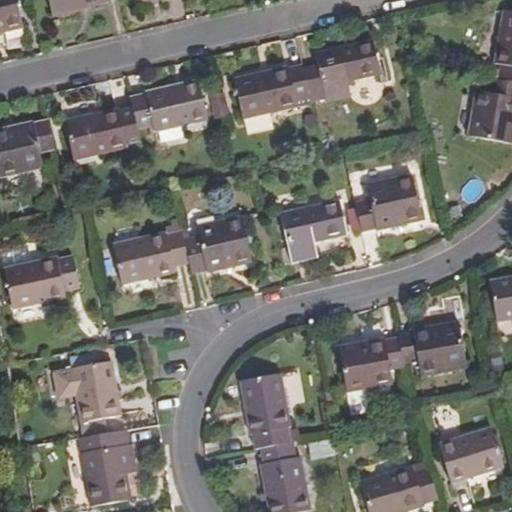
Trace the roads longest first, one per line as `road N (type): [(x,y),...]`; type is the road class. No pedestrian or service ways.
road 1 (residential): [(206,511),(194,491),(187,427),(194,394),(229,341),(291,308),(441,267),(511,219)]
road 2 (residential): [(393,0),(0,92)]
